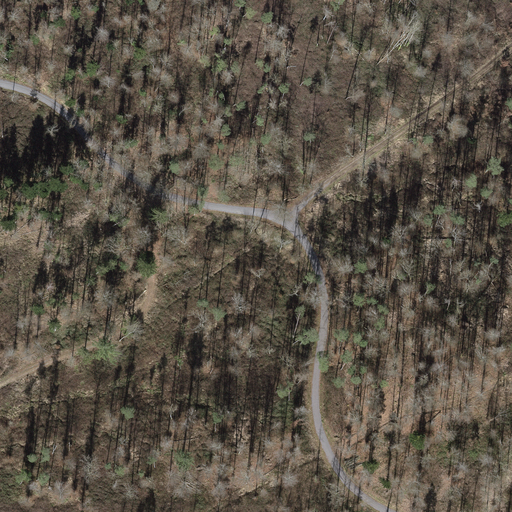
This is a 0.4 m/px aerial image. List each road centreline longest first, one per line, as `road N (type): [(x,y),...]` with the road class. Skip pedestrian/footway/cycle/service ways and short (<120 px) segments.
road 1 (track): [(391,511),(346,482),(326,448),(315,395),(321,289),(306,248),(275,216),(185,199),(124,175),(56,101),(0,82)]
road 2 (track): [(146,184),(152,245),(143,314),(0,387)]
road 3 (track): [(285,226),(317,188),(511,45)]
